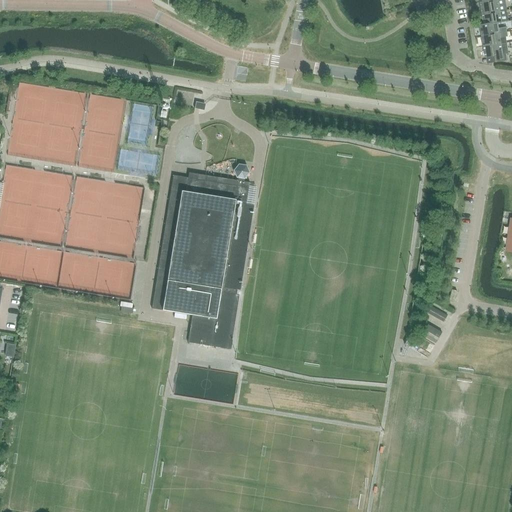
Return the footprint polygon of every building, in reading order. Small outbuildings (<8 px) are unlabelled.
[(507,10),(504,0),(503,0),(481,4),(482,14),(507,10)] [(508,21),(507,10),(482,14),(484,25),(498,23),(508,21)] [(499,28),(498,23),(484,25),(480,25),(482,36),(507,32),(506,27),(499,28)] [(507,43),(506,37),(508,37),(507,32),(482,36),(484,47),(501,44),(507,43)] [(507,43),(501,44),(484,47),(485,58),(493,57),(494,63),(507,61),(506,54),(509,54),(507,43)] [(248,173),(246,166),(239,165),(234,170),(237,178),(238,178),(238,181),(198,174),(189,173),(188,173),(188,178),(173,176),(156,282),(152,308),(192,315),(188,342),(210,346),(231,349),(232,340),(228,339),(235,297),(236,289),(233,288),(250,183),(243,182),(244,179),(248,173)] [(444,322),(447,316),(431,307),(428,313),(444,322)] [(442,333),(428,325),(424,337),(436,344),(442,333)]
